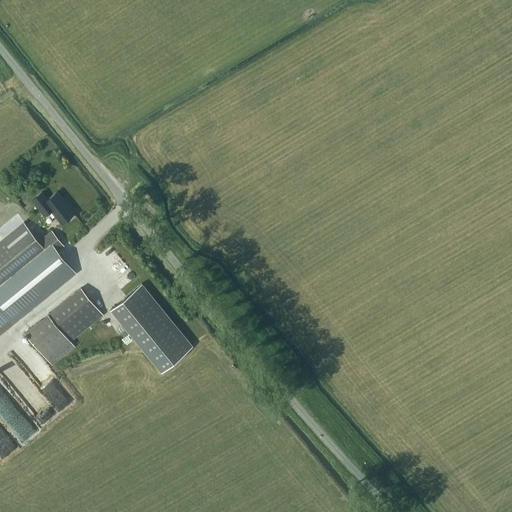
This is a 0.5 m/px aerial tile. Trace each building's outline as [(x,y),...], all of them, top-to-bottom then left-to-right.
[(51,210),(62,223),(74,213),(57,191),(48,199),(42,192),(33,199),(45,215),(51,210)] [(76,272),(58,250),(64,245),(52,230),(39,241),(24,222),(0,242),(0,334),(14,322),(76,272)] [(193,345),(142,283),(110,309),(145,351),(161,371),(193,345)] [(52,365),(76,346),(72,340),(103,314),(81,287),(26,332),(52,365)] [(56,373),(41,383),(60,411),(74,401),(56,373)] [(3,412),(8,422),(22,415),(18,405),(3,412)] [(0,452),(4,459),(21,448),(7,429),(0,434),(0,452)]
